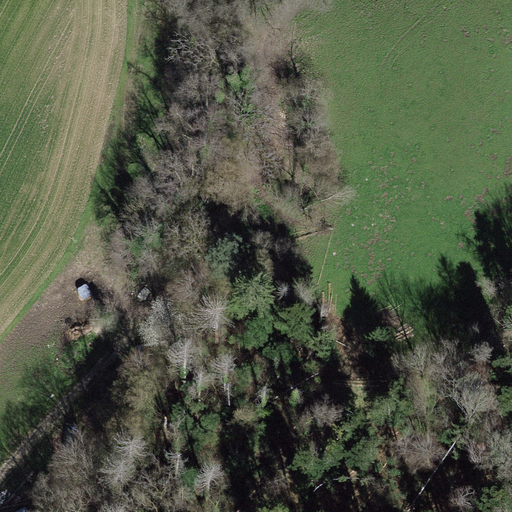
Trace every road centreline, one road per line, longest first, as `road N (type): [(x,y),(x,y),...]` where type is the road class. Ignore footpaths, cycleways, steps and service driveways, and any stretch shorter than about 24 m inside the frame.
road 1 (track): [(259,251),(132,330),(0,480)]
road 2 (track): [(144,0),(114,283),(132,330)]
